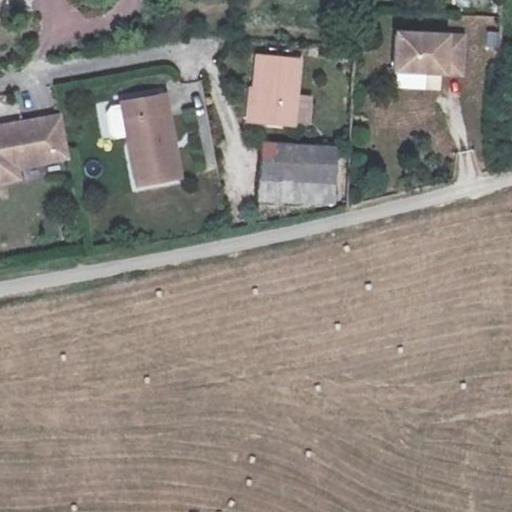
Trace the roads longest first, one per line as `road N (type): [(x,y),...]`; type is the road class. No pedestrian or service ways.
road 1 (residential): [(511,170),(0,280)]
road 2 (residential): [(192,49),(0,78)]
